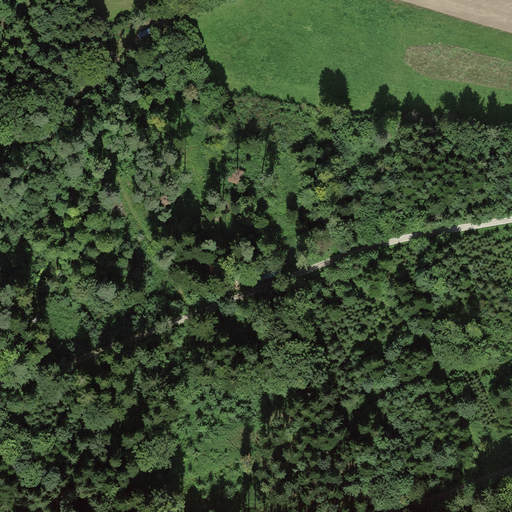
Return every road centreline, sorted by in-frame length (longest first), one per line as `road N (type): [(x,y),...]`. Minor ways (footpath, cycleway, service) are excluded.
road 1 (track): [(0,386),(54,376),(380,247),(511,221)]
road 2 (track): [(441,370),(180,486),(120,486),(0,511)]
road 3 (track): [(306,273),(384,303),(428,344),(494,476)]
